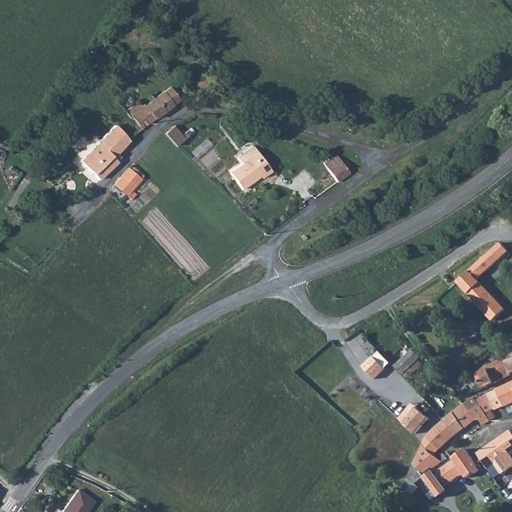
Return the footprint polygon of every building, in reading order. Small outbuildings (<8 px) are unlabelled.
[(105,67),(96,55),(86,62),(91,68),(95,64),(101,70),(105,67)] [(149,123),(179,101),(169,88),(160,95),(159,93),(151,98),(153,101),(142,108),(139,103),(136,105),(149,123)] [(142,129),(149,123),(136,105),(128,111),(132,117),(142,129)] [(126,140),(142,129),(132,117),(131,118),(126,113),(113,123),(115,125),(126,140)] [(127,141),(126,140),(115,125),(98,143),(112,158),(127,141)] [(173,127),(164,134),(176,147),(184,139),(173,127)] [(80,161),(98,180),(112,166),(116,162),(112,158),(98,143),(80,161)] [(237,157),(242,164),(258,153),(253,147),(237,157)] [(258,153),(242,164),(230,173),(242,189),(260,176),(262,179),(271,172),(258,153)] [(335,155),(323,163),(337,182),(349,173),(335,155)] [(112,185),(132,199),(136,194),(132,191),(141,179),(127,168),(112,185)] [(508,253),(501,244),(457,282),(491,322),(504,311),(477,280),(508,253)] [(380,351),(364,367),(375,379),(391,363),(380,351)] [(396,366),(403,374),(420,359),(413,351),(396,366)] [(482,388),(511,374),(506,364),(505,361),(475,376),(482,388)] [(493,407),(498,415),(508,410),(505,407),(511,403),(511,383),(486,396),(493,407)] [(479,405),(484,413),(493,407),(486,396),(476,400),(479,405)] [(474,397),(464,403),(470,412),(479,405),(476,400),(474,397)] [(464,403),(452,413),(464,429),(475,419),(475,418),(470,412),(464,403)] [(398,420),(403,424),(416,408),(412,404),(398,420)] [(470,412),(475,418),(477,417),(482,425),(489,421),(484,413),(479,405),(470,412)] [(416,408),(403,424),(414,434),(428,418),(416,408)] [(452,413),(443,421),(456,436),(464,429),(452,413)] [(456,436),(443,421),(441,423),(435,429),(447,443),(456,436)] [(447,443),(435,429),(427,436),(439,449),(447,443)] [(511,452),(511,434),(510,431),(477,454),(488,469),(494,465),(501,475),(511,467),(511,459),(509,455),(511,452)] [(424,442),(423,444),(433,455),(439,449),(427,436),(424,442)] [(423,444),(407,478),(415,484),(425,477),(422,473),(431,467),(432,468),(447,458),(444,454),(437,458),(433,455),(423,444)] [(479,470),(465,449),(453,458),(454,460),(436,473),(445,487),(463,474),(466,479),(479,470)] [(78,491),(62,511),(87,511),(95,503),(78,491)]
